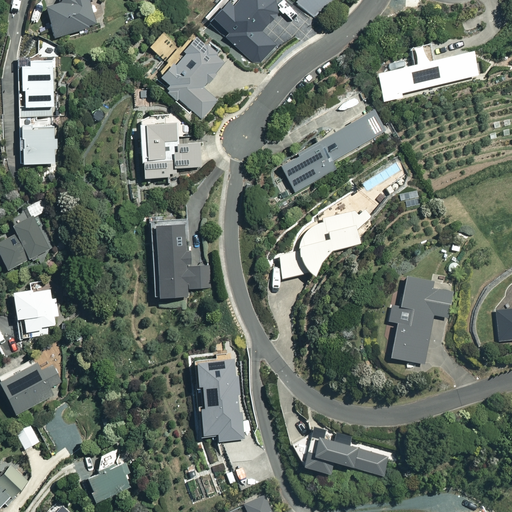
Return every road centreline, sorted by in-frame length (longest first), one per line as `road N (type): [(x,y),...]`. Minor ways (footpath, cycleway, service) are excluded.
road 1 (residential): [(241,135),(230,224),(236,280),(255,328),(301,390),(342,412),(392,416),(511,380)]
road 2 (residential): [(241,135),(281,83),(375,0)]
